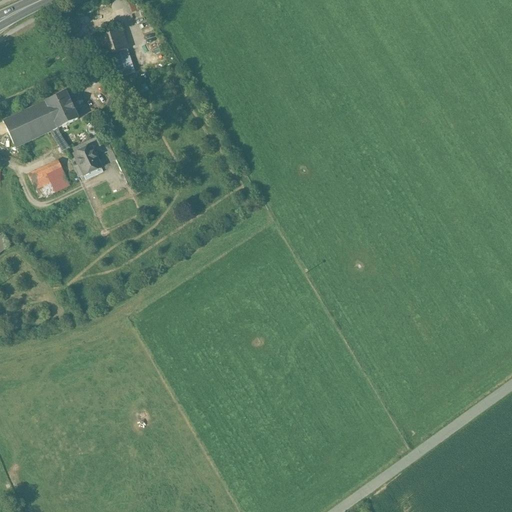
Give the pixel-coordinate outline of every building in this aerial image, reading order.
[(120,31),(97,39),(104,58),(127,50),(120,31)] [(135,74),(127,50),(104,58),(110,76),(117,81),(135,74)] [(70,103),(66,93),(45,103),(49,111),(58,130),(63,127),(78,120),(74,110),(71,103),(70,103)] [(45,103),(3,122),(6,130),(49,111),(45,103)] [(49,111),(6,130),(15,149),(50,133),(58,130),(49,111)] [(58,130),(50,133),(59,148),(71,140),(63,127),(58,130)] [(91,147),(74,155),(84,176),(101,168),(91,147)] [(58,162),(47,167),(54,183),(65,177),(58,162)] [(47,167),(28,176),(35,191),(54,183),(47,167)] [(54,183),(35,191),(39,201),(70,186),(65,177),(54,183)] [(3,235),(0,237),(0,252),(10,245),(3,235)]
